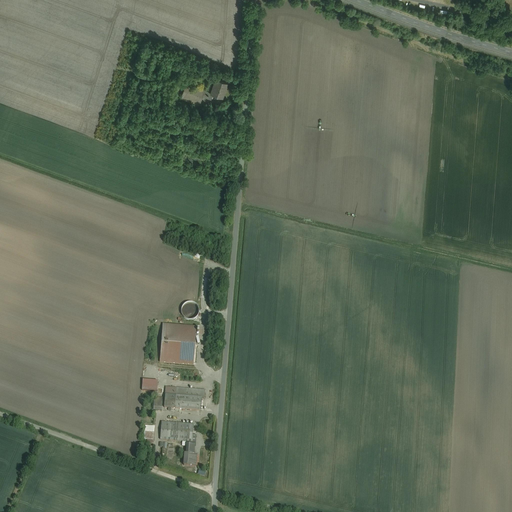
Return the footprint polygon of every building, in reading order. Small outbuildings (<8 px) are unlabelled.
[(210,93),(223,98),(229,83),(215,78),(210,93)] [(206,88),(186,81),(180,98),(199,105),(206,88)] [(188,303),(186,304),(183,306),(182,309),(181,311),(181,314),(183,317),(185,319),(187,320),(190,321),(193,320),(195,319),(197,317),(199,314),(199,311),(198,308),(196,306),(194,304),(191,303),(188,303)] [(196,327),(163,325),(160,364),(193,366),(196,327)] [(158,382),(142,381),(141,391),(157,393),(158,382)] [(206,390),(165,387),(164,409),(168,409),(168,411),(171,411),(171,410),(200,412),(201,400),(205,400),(206,390)] [(193,436),(194,425),(162,423),(160,441),(182,443),(182,447),(186,448),(186,445),(197,446),(197,436),(193,436)] [(153,444),(154,428),(144,427),(143,443),(153,444)] [(182,458),(182,467),(196,468),(197,456),(194,456),(195,446),(187,446),(186,455),(184,455),(184,458),(182,458)]
